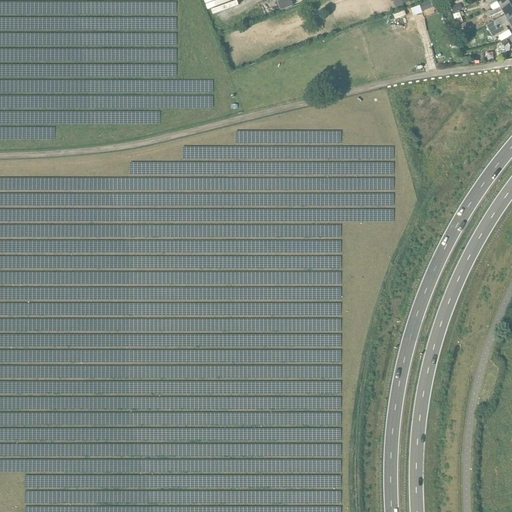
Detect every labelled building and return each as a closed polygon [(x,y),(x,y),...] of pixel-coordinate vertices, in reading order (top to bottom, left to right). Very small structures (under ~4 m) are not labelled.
[(277,0),(281,13),(295,10),(292,0),(277,0)] [(432,0),(419,5),(422,12),(435,7),(432,0)] [(493,22),(497,28),(511,19),(511,1),(508,5),(507,3),(500,7),(491,11),(490,10),(487,12),(490,18),(503,12),(505,16),(501,18),(493,22)] [(462,12),(460,4),(452,7),(454,14),(462,12)] [(458,30),(465,27),(463,23),(461,18),(459,19),(455,20),(457,25),(458,30)] [(476,25),(473,19),(467,22),(470,28),(476,25)] [(507,28),(509,27),(511,30),(511,19),(497,28),(493,22),(486,27),(494,41),(497,39),(496,38),(509,30),(507,28)] [(509,44),(506,39),(500,43),(503,47),(509,44)]
